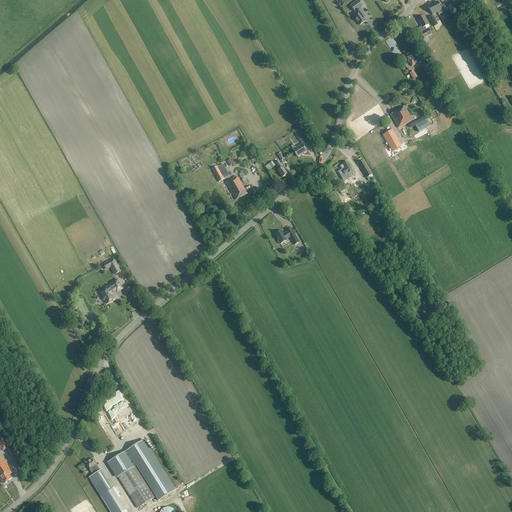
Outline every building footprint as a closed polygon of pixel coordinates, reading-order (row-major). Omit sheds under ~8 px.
[(360,25),(366,21),(362,16),(364,14),(360,8),(363,6),(358,0),(350,6),(355,12),(356,12),(358,14),(354,17),(360,25)] [(442,9),(442,10),(437,2),(433,5),(437,12),(439,15),(444,12),(442,9)] [(437,12),(433,5),(428,7),(432,15),(437,12)] [(451,5),(447,9),(451,13),(452,13),(452,14),(456,10),(451,5)] [(424,16),(418,19),(422,26),(418,28),(421,33),(421,34),(424,39),(432,35),(429,29),(427,30),(425,27),(429,25),(424,16)] [(438,25),(433,16),(429,18),(430,20),(433,26),(434,27),(438,25)] [(412,60),(415,58),(411,52),(404,57),(408,63),(409,62),(412,67),(415,64),(412,60)] [(432,72),(426,63),(422,66),(427,75),(432,72)] [(398,128),(412,120),(405,107),(390,115),(398,128)] [(380,121),(390,116),(386,108),(376,113),(380,121)] [(415,126),(427,120),(425,116),(413,123),(415,126)] [(305,138),(300,129),(294,133),(300,141),(305,138)] [(391,133),(382,138),(386,145),(390,151),(399,146),(391,133)] [(293,150),(297,157),(307,151),(302,144),(296,148),(294,145),(291,146),(293,150)] [(280,169),(277,171),(282,177),(287,174),(283,167),(279,161),(276,163),(280,169)] [(373,177),(372,175),(364,161),(358,164),(363,172),(364,173),(362,174),(366,181),(373,177)] [(351,175),(349,173),(353,171),(347,162),(343,165),(340,166),(345,175),(345,176),(346,178),(351,175)] [(222,165),(212,170),(219,182),(224,180),(224,178),(229,176),(226,171),(226,172),(222,165)] [(246,172),(244,173),(246,179),(250,177),(253,185),(261,182),(255,167),(249,169),(250,172),(247,174),(246,172)] [(235,177),(235,178),(226,183),(236,200),(248,194),(245,189),(245,190),(237,177),(236,177),(236,176),(235,177)] [(339,190),(342,195),(347,192),(344,187),(339,190)] [(281,231),(275,235),(278,240),(277,241),(279,243),(280,243),(280,244),(287,240),(286,239),(290,237),(294,245),(299,242),(291,229),(286,231),(287,232),(283,234),(281,231)] [(121,272),(114,259),(103,265),(106,271),(110,268),(114,276),(121,272)] [(105,291),(100,293),(102,297),(102,298),(102,299),(103,300),(104,301),(105,301),(107,304),(110,302),(111,302),(113,301),(113,300),(114,300),(112,296),(111,296),(112,293),(116,290),(117,292),(122,289),(117,280),(111,284),(112,285),(107,288),(107,287),(104,289),(105,291)] [(121,432),(127,440),(144,429),(138,421),(140,420),(138,416),(135,418),(134,417),(139,414),(136,411),(123,420),(125,422),(126,422),(128,424),(124,427),(126,430),(121,432)] [(3,451),(9,448),(2,438),(0,439),(0,449),(2,449),(3,451)] [(109,463),(137,508),(156,497),(158,501),(174,490),(144,441),(109,463)] [(11,479),(9,475),(13,473),(1,456),(0,455),(0,479),(0,480),(1,479),(4,484),(5,483),(6,483),(7,483),(7,482),(11,479)] [(97,465),(93,459),(86,463),(89,469),(93,475),(89,477),(101,496),(113,489),(101,470),(100,471),(97,465)] [(126,511),(113,489),(101,496),(110,511),(126,511)]
